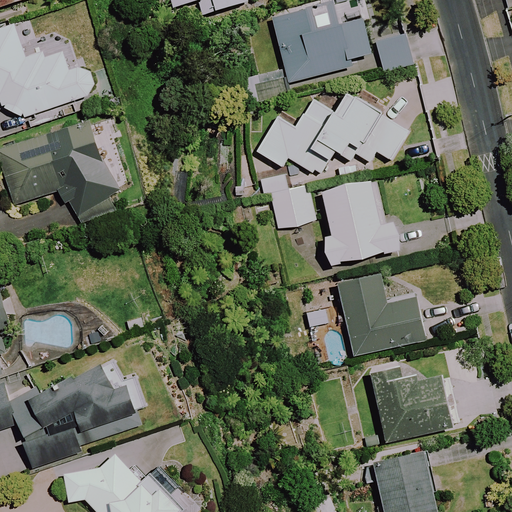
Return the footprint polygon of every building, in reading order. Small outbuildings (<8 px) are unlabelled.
[(0,0),(0,9),(28,0),(0,0)] [(255,2),(254,0),(172,0),(175,9),(193,4),(197,19),(255,2)] [(277,20),(289,74),(258,81),(263,104),(294,97),(291,83),(352,69),(350,61),(375,56),(367,19),(333,27),(328,8),(277,20)] [(28,58),(17,25),(0,31),(0,99),(8,97),(16,122),(106,92),(97,63),(72,71),(66,52),(47,58),(45,52),(28,58)] [(416,65),(408,34),(378,41),(386,72),(416,65)] [(413,133),(350,94),(338,113),(316,99),(298,127),(279,116),(257,152),(284,168),(290,159),(322,178),(338,152),(354,162),(358,154),(372,163),(378,152),(395,162),(413,133)] [(133,185),(113,113),(0,144),(0,170),(9,204),(60,190),(64,206),(71,205),(75,218),(125,204),(121,189),(133,185)] [(383,227),(374,183),(325,194),(334,237),(328,238),(333,266),(404,251),(398,224),(383,227)] [(320,222),(312,188),(272,197),(280,231),(320,222)] [(392,306),(386,277),(343,286),(358,355),(433,339),(425,299),(392,306)] [(4,358),(18,353),(0,298),(0,378),(10,375),(4,358)] [(117,391),(109,367),(56,385),(14,400),(8,381),(0,383),(0,431),(22,424),(37,467),(83,451),(82,447),(146,425),(132,386),(117,391)] [(410,380),(407,368),(374,376),(390,443),(457,427),(443,372),(410,380)] [(100,511),(182,511),(186,509),(151,474),(145,479),(118,452),(103,468),(67,473),(71,503),(91,501),(100,511)] [(441,511),(428,453),(377,464),(387,511),(441,511)]
